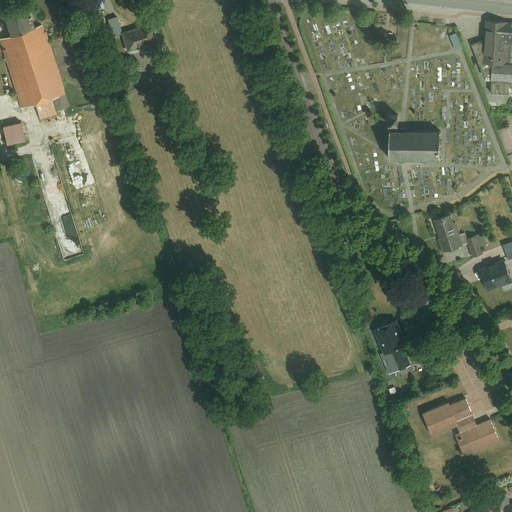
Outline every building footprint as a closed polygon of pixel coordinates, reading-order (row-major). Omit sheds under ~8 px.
[(9,9),(17,33),(38,27),(30,3),(9,9)] [(511,20),(486,19),(484,61),(494,62),(493,80),(511,80),(511,20)] [(149,22),(121,31),(127,52),(155,43),(149,22)] [(17,33),(1,38),(23,106),(38,101),(57,95),(65,92),(44,25),(38,27),(17,33)] [(57,95),(38,101),(43,117),(62,111),(57,95)] [(26,119),(9,124),(13,143),(31,138),(26,119)] [(441,131),(395,129),(393,151),(440,154),(441,131)] [(451,213),(435,218),(441,236),(438,237),(443,250),(464,243),(457,221),(454,222),(451,213)] [(511,280),(511,279),(505,260),(481,268),(488,289),(511,280)] [(408,341),(399,318),(375,327),(385,352),(381,353),(388,372),(423,359),(415,338),(408,341)] [(502,440),(492,417),(479,423),(467,396),(451,403),(449,399),(423,411),(434,434),(458,423),(461,429),(455,431),(466,456),(502,440)]
